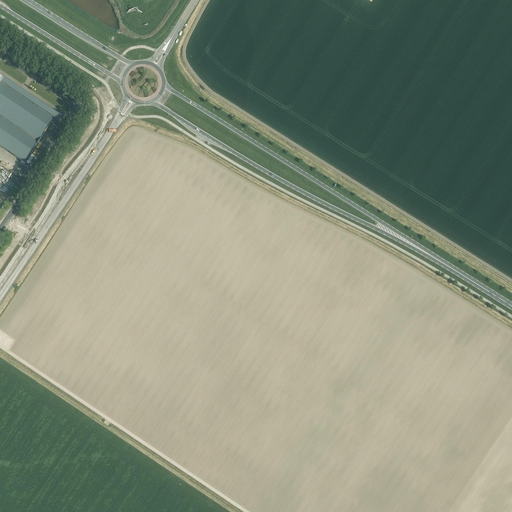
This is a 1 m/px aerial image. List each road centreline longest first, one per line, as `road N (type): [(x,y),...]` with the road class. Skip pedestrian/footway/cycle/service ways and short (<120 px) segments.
road 1 (primary): [(151,101),(293,190),(414,246)]
road 2 (primary): [(414,246),(163,84)]
road 3 (track): [(245,511),(0,345)]
road 4 (unclassified): [(6,219),(79,108),(0,53)]
road 5 (primary): [(0,6),(122,82)]
road 6 (secondary): [(37,240),(116,122)]
road 7 (primary): [(132,64),(25,0)]
